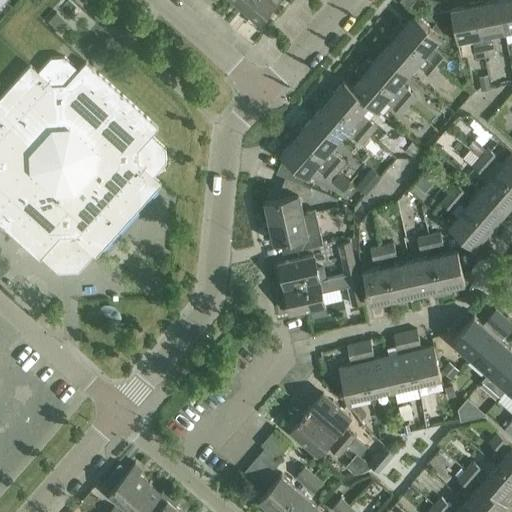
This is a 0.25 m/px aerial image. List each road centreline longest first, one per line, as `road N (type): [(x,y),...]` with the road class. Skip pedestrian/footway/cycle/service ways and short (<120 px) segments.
road 1 (residential): [(173,467),(272,363),(315,340),(511,299)]
road 2 (residential): [(264,91),(230,127),(213,308),(116,415)]
road 3 (residential): [(0,305),(116,415)]
road 4 (residential): [(264,91),(162,0)]
road 5 (residential): [(116,415),(32,511)]
road 6 (residential): [(345,0),(264,91)]
